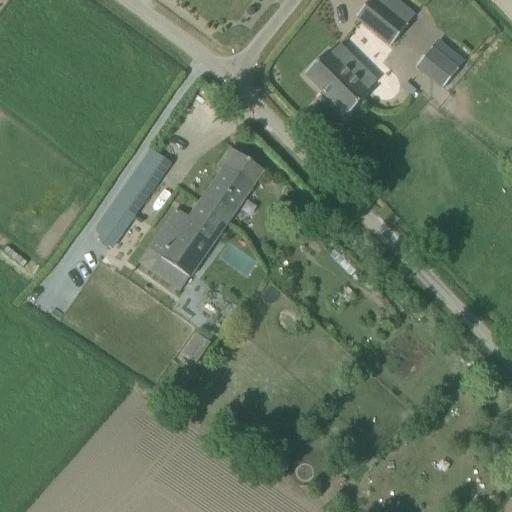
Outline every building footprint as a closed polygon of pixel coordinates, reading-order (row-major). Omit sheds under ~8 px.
[(372,0),(371,0),(355,20),(390,48),(407,28),(372,0)] [(430,50),(415,68),(442,91),(457,72),(430,50)] [(328,52),(304,77),(346,119),(370,95),(367,91),(376,83),(357,65),(349,73),(328,52)] [(199,206),(227,225),(263,172),(230,150),(217,170),(221,173),(199,206)] [(140,164),(136,171),(156,186),(161,179),(140,164)] [(113,203),(134,218),(150,195),(129,180),(113,203)] [(111,251),(134,218),(113,203),(94,230),(100,235),(96,240),(111,251)] [(179,293),(189,279),(227,225),(199,206),(190,220),(177,212),(150,253),(147,251),(139,264),(179,293)] [(195,364),(209,345),(196,335),(181,354),(195,364)]
